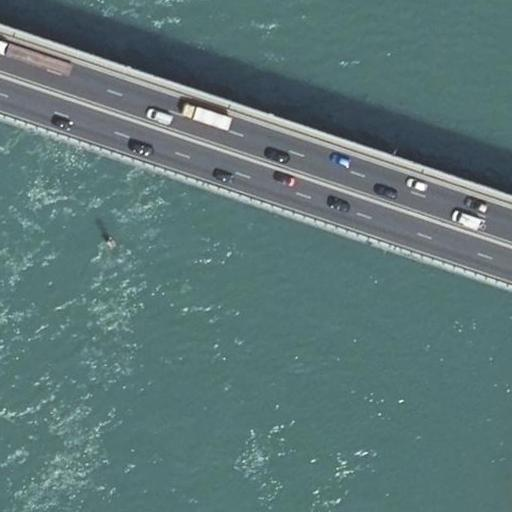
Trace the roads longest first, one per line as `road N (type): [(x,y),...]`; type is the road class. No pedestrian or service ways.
road 1 (trunk): [(0,86),(511,257)]
road 2 (trunk): [(511,219),(0,48)]
